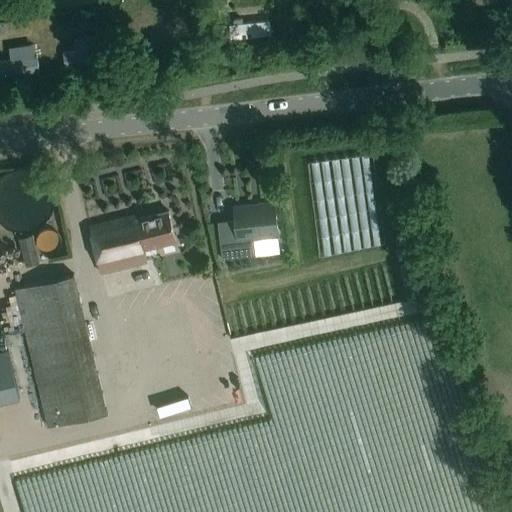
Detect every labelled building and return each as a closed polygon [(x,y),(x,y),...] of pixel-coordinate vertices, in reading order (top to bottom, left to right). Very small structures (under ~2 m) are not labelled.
[(284,13),(248,14),(248,29),(284,28),(284,13)] [(384,143),(364,142),(362,162),(383,164),(384,143)] [(345,176),(357,174),(352,151),(341,153),(345,176)] [(234,206),(236,220),(219,222),(219,220),(218,220),(222,258),(224,258),(223,256),(256,252),(254,236),(278,233),(274,201),(234,206)] [(176,240),(173,230),(168,210),(136,218),(135,214),(90,225),(101,272),(146,261),(143,248),(176,240)] [(74,233),(71,221),(53,225),(56,237),(74,233)] [(32,234),(18,237),(24,266),(39,262),(32,234)] [(426,254),(418,255),(422,285),(430,284),(426,254)] [(399,293),(423,287),(415,255),(391,262),(399,293)] [(171,260),(152,266),(157,282),(176,276),(171,260)] [(107,412),(78,293),(74,273),(16,287),(49,426),(107,412)] [(129,325),(150,399),(161,396),(141,322),(129,325)] [(0,400),(18,396),(7,350),(0,351),(0,400)]
